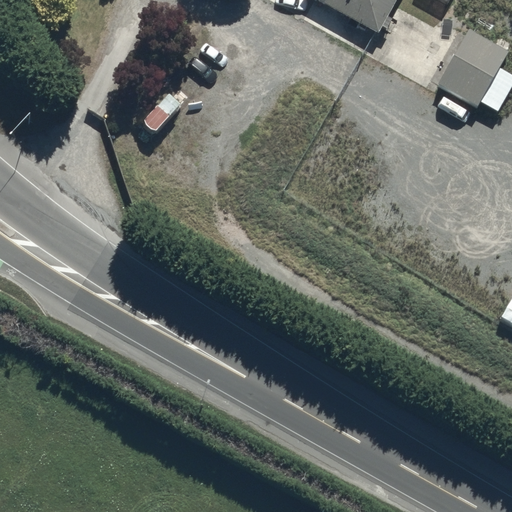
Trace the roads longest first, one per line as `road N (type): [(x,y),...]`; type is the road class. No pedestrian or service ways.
road 1 (primary): [(0,188),(244,376)]
road 2 (primary): [(244,376),(486,511)]
road 3 (primary): [(244,376),(75,294),(0,247)]
